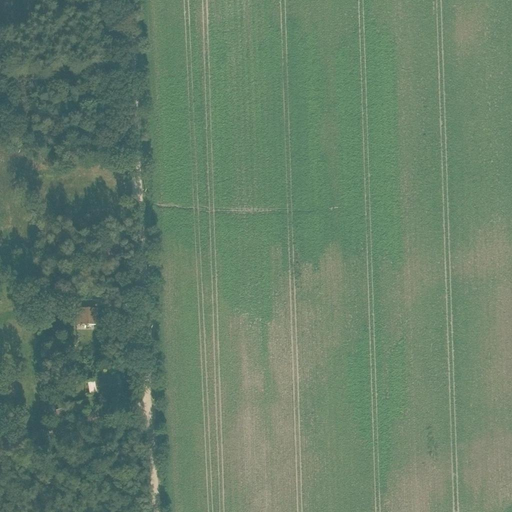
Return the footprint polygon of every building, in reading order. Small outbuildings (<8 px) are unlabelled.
[(103,167),(75,170),(77,184),(102,182),(101,178),(104,177),(103,167)] [(58,193),(74,196),(75,190),(59,187),(58,193)] [(74,280),(79,280),(79,288),(93,287),(93,271),(78,271),(78,272),(74,272),(74,280)] [(52,308),(65,308),(65,299),(54,299),(54,300),(52,300),(52,308)] [(43,320),(50,320),(49,300),(39,300),(40,315),(42,315),(43,320)] [(76,309),(76,325),(95,326),(95,309),(76,309)] [(13,371),(22,369),(20,362),(12,364),(13,371)] [(88,383),(90,394),(96,393),(97,394),(118,391),(115,374),(94,377),(95,382),(88,383)] [(22,388),(26,404),(39,401),(35,385),(22,388)] [(58,422),(85,414),(82,404),(55,411),(53,401),(47,402),(49,413),(55,412),(58,422)]
